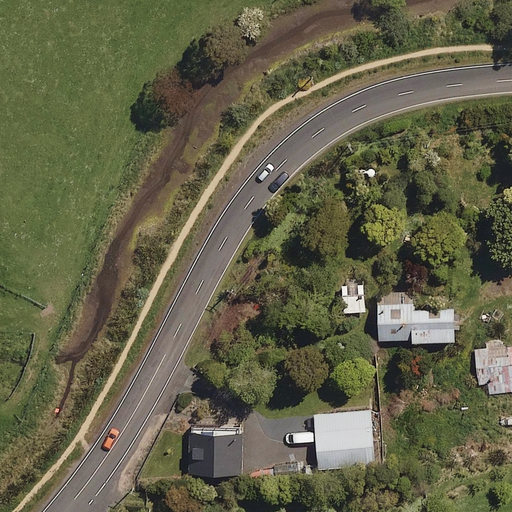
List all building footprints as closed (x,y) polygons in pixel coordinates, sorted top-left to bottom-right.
[(362,282),(340,283),(341,311),(362,311),(362,282)] [(411,290),(385,290),(386,302),(374,302),(375,339),(404,338),(404,340),(451,339),(450,306),(411,307),(411,290)] [(511,346),(504,347),(504,341),(485,342),(485,347),(474,348),(476,383),(489,383),(489,392),(511,390),(511,346)] [(371,469),(369,410),(314,412),(316,471),(371,469)] [(240,432),(189,431),(189,472),(240,472),(240,432)]
